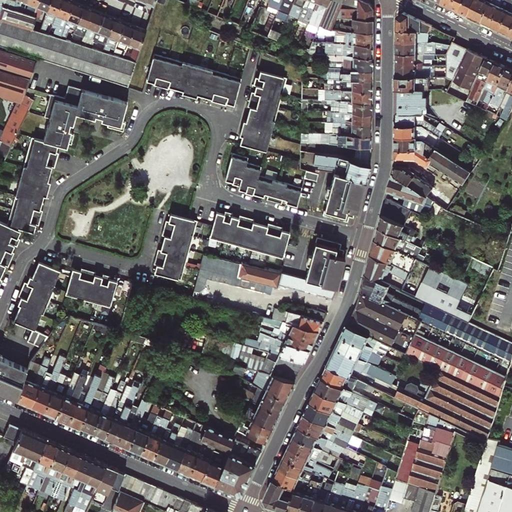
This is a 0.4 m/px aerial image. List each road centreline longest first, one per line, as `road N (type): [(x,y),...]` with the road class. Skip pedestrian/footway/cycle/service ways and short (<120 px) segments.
road 1 (residential): [(363,235),(218,192),(211,174),(221,119),(173,100),(150,108),(129,142),(63,186),(42,239)]
road 2 (tertiary): [(244,511),(0,406)]
road 3 (tertiary): [(341,311),(246,511)]
road 4 (tertiary): [(385,0),(381,161)]
road 5 (residential): [(42,239),(143,266),(157,212)]
road 6 (residential): [(341,311),(210,277)]
road 7 (residential): [(0,46),(121,87)]
road 8 (residential): [(403,0),(511,52)]
